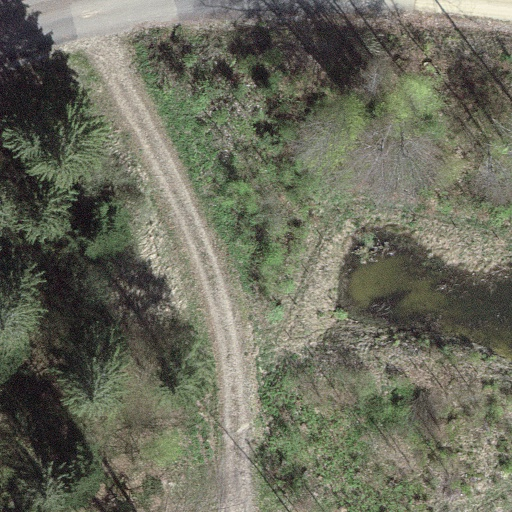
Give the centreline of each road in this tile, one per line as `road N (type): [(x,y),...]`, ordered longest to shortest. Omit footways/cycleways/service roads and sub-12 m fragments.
road 1 (track): [(98,11),(223,313),(236,511)]
road 2 (unclassified): [(202,0),(98,11),(0,37)]
